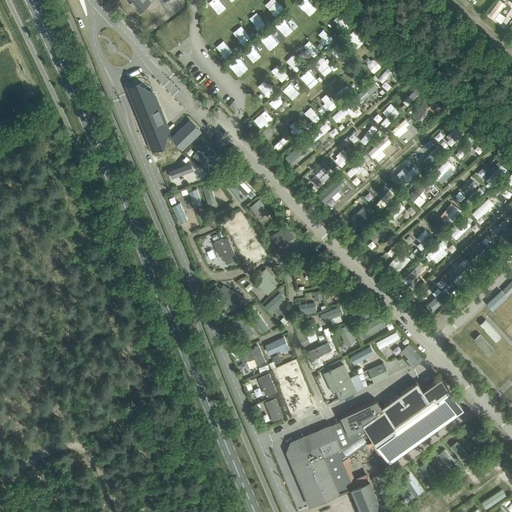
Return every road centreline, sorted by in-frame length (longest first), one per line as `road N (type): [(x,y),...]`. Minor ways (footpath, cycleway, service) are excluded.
road 1 (secondary): [(254,511),(30,0)]
road 2 (unknown): [(0,471),(86,423),(123,511)]
